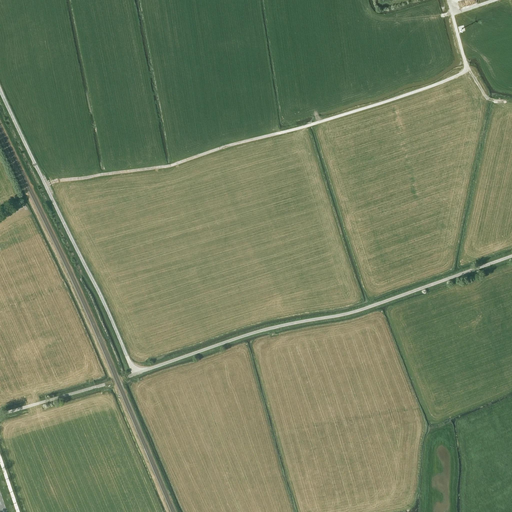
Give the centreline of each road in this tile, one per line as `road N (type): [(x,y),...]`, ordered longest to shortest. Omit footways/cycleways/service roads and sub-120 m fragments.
road 1 (unclassified): [(0,90),(138,369),(362,309),(511,256)]
road 2 (track): [(44,183),(163,167),(452,77),(465,63),(448,0)]
